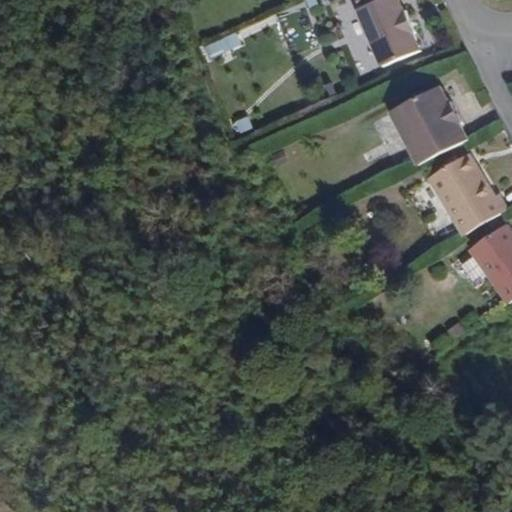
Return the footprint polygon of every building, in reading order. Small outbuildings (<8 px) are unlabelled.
[(354,0),(383,68),(421,52),(414,36),(418,35),(407,9),(403,11),(397,0),(354,0)] [(206,57),(240,49),(236,34),(203,42),(206,57)] [(441,89),(392,115),(420,169),(470,142),(462,128),(465,126),(453,103),(449,105),(441,89)] [(470,156),(463,160),(473,176),(479,172),(470,156)] [(432,173),(434,178),(459,163),(457,159),(432,173)] [(434,178),(430,181),(465,239),(508,213),(498,196),(495,198),(479,172),(473,176),(463,160),(459,163),(434,178)] [(511,236),(506,227),(471,251),(509,306),(511,303),(511,236)] [(471,281),(482,273),(470,258),(459,266),(471,281)]
